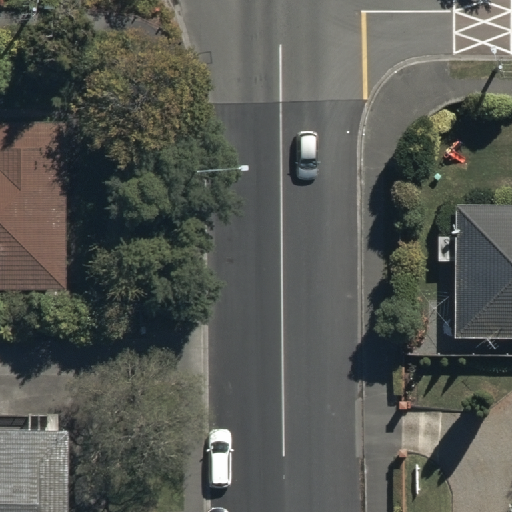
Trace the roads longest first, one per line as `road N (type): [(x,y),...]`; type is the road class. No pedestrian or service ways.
road 1 (tertiary): [(281,11),(284,511)]
road 2 (unclassified): [(281,11),(511,10)]
